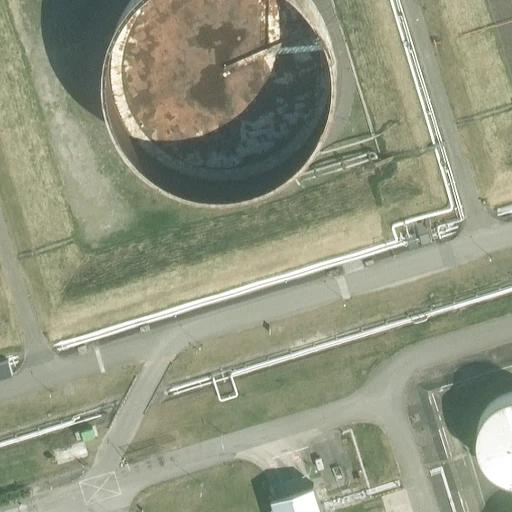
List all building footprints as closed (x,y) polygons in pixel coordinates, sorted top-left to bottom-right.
[(340,77),(341,66),(340,55),(339,44),(336,33),(333,23),(328,13),(323,3),(320,0),(131,0),(127,6),(122,16),(118,26),(114,37),(112,48),(111,59),(111,70),(112,81),(114,92),(117,102),(121,113),(126,122),(132,132),(139,140),(147,148),(155,156),(164,162),(174,168),(184,172),(195,176),(205,178),(216,180),(228,180),(239,179),(250,177),(260,175),(271,171),(281,166),(290,160),(299,154),(307,146),(315,138),(321,129),(327,119),(332,109),(336,99),(339,88),(340,77)] [(421,244),(429,241),(427,232),(418,235),(421,244)] [(0,378),(11,375),(7,361),(0,363),(0,378)] [(511,408),(510,409),(503,412),(497,416),(491,422),(487,428),(484,435),(483,442),(483,450),(484,457),(487,464),(491,470),(496,476),(502,480),(509,483),(511,484),(511,408)] [(270,498),(274,511),(321,511),(313,484),(292,491),(270,498)]
